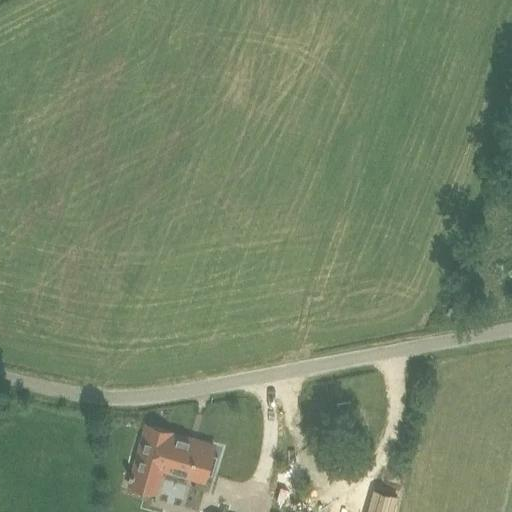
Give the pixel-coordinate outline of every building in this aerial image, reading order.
[(454,309),(449,307),(446,314),(451,316),(454,309)] [(171,432),(145,425),(128,485),(153,492),(160,468),(203,480),(205,473),(211,475),(217,455),(211,453),(212,448),(188,441),(189,439),(170,433),(171,432)] [(354,427),(342,429),(345,444),(356,442),(354,427)] [(405,468),(392,465),(389,474),(402,478),(405,468)] [(364,482),(358,511),(384,511),(389,488),(364,482)]
